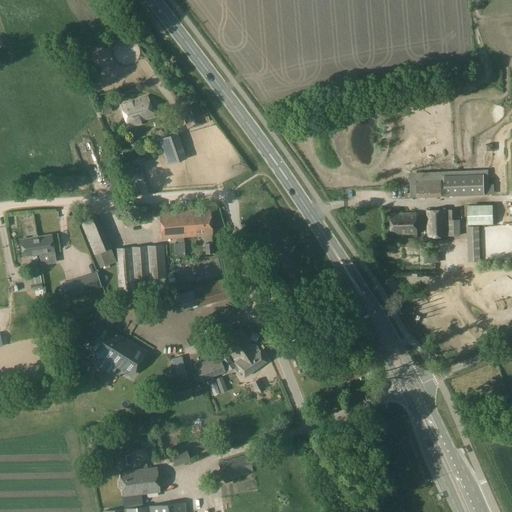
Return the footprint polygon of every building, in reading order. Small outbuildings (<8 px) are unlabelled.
[(141,124),(140,122),(154,117),(147,97),(121,106),(128,128),(141,124)] [(197,104),(181,109),(187,129),(204,124),(197,104)] [(100,108),(103,115),(112,112),(109,105),(100,108)] [(177,133),(158,140),(166,165),(186,159),(177,133)] [(483,174),(443,175),(444,196),(484,194),(483,174)] [(441,197),(441,180),(416,181),(416,198),(441,197)] [(210,210),(159,213),(162,239),(177,238),(178,243),(174,243),(175,256),(185,255),(183,237),(212,234),(210,210)] [(426,210),(426,237),(447,237),(446,210),(426,210)] [(457,220),(457,210),(448,210),(448,220),(457,220)] [(390,214),(391,234),(416,234),(416,213),(390,214)] [(80,224),(94,257),(111,248),(98,216),(80,224)] [(472,229),(472,240),(484,240),(485,229),(472,229)] [(50,236),(20,241),(23,257),(53,252),(50,236)] [(204,244),(205,254),(214,254),(213,243),(204,244)] [(115,249),(118,292),(135,291),(134,281),(166,278),(163,245),(115,249)] [(175,279),(182,278),(180,270),(173,271),(175,279)] [(101,286),(97,274),(63,284),(67,297),(101,286)] [(87,348),(131,375),(145,352),(101,325),(87,348)] [(234,362),(237,366),(244,377),(266,362),(259,351),(258,352),(240,328),(222,341),(235,361),(234,362)] [(209,339),(215,349),(220,346),(213,336),(209,339)] [(171,359),(179,385),(166,390),(170,403),(193,395),(188,383),(180,356),(171,359)] [(228,372),(237,366),(234,362),(233,363),(228,356),(221,361),(228,372)] [(225,372),(220,359),(195,369),(200,382),(225,372)] [(215,379),(221,394),(227,391),(221,377),(215,379)] [(251,383),(255,392),(263,388),(259,379),(251,383)] [(209,384),(214,396),(219,394),(215,382),(209,384)] [(288,424),(288,408),(277,409),(277,424),(288,424)] [(170,455),(175,467),(190,461),(186,449),(170,455)] [(121,456),(122,465),(130,464),(129,455),(121,456)] [(248,455),(218,464),(224,481),(253,472),(248,455)] [(155,468),(120,472),(121,480),(119,480),(117,482),(118,487),(120,489),(122,488),(122,497),(159,492),(155,468)] [(123,497),(124,508),(143,506),(142,495),(123,497)] [(185,511),(185,502),(103,511),(185,511)]
